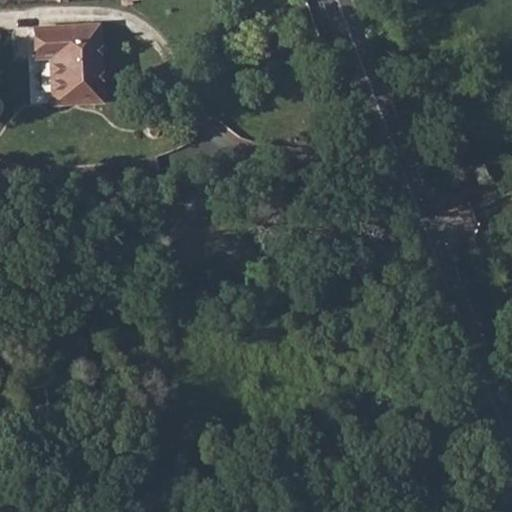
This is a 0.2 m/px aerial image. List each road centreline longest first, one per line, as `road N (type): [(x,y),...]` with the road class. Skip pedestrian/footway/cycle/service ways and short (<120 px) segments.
road 1 (secondary): [(511,445),(337,0)]
road 2 (unknown): [(0,173),(394,150)]
